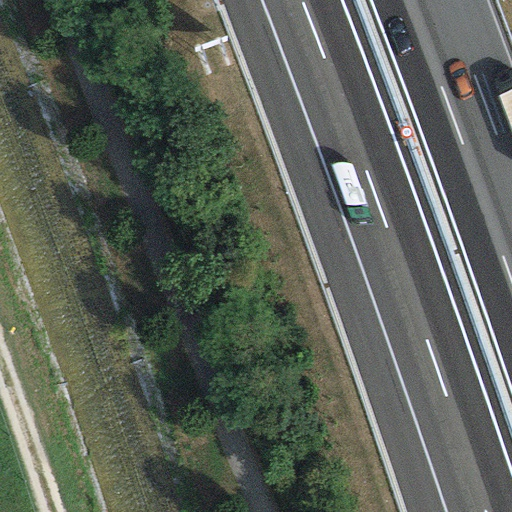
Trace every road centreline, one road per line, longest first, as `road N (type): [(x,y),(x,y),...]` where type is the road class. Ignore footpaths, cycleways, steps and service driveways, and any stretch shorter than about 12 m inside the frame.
road 1 (motorway): [(289,0),(476,511)]
road 2 (motorway): [(511,255),(418,0)]
road 3 (track): [(57,511),(0,336)]
